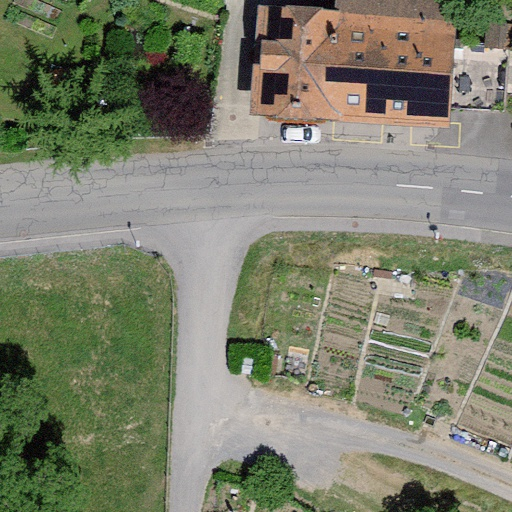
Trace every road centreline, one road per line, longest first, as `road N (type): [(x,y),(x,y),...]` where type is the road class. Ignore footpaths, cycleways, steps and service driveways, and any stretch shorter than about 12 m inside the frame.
road 1 (tertiary): [(511,202),(365,182),(0,212)]
road 2 (track): [(193,411),(393,437),(511,485)]
